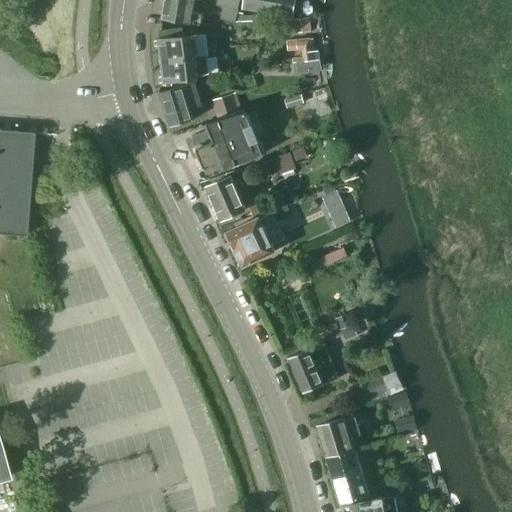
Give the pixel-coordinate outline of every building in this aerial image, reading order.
[(194,1),(188,0),(165,0),(162,18),(200,24),(202,17),(202,13),(192,12),(194,1)] [(219,0),(219,4),(223,5),(239,8),(240,0),(219,0)] [(293,0),(243,0),(242,7),(249,8),(291,16),(293,0)] [(223,6),(220,19),(234,22),(235,22),(238,12),(239,8),(223,5),(223,6)] [(295,34),(311,33),(310,18),(294,19),(295,34)] [(158,40),(161,62),(209,55),(206,35),(182,37),(182,29),(160,31),(159,40),(158,40)] [(297,38),(288,39),(288,45),(298,44),(298,48),(303,48),(315,47),(314,36),(297,38)] [(318,49),(302,51),(302,60),(319,59),(318,49)] [(161,62),(164,83),(193,78),(211,72),(209,55),(161,62)] [(194,82),(159,93),(170,127),(193,120),(190,109),(201,105),(194,82)] [(286,109),(304,104),(301,94),(284,100),(286,109)] [(214,103),(219,118),(238,112),(233,97),(214,103)] [(195,151),(202,169),(200,171),(202,176),(205,177),(263,155),(246,112),(208,124),(210,129),(192,137),(197,150),(195,151)] [(0,232),(24,235),(33,133),(10,132),(3,131),(0,130),(0,232)] [(290,152),(269,160),(272,168),(279,176),(296,170),(294,162),(290,152)] [(209,186),(206,188),(221,221),(245,210),(239,196),(244,193),(249,187),(241,169),(227,175),(221,177),(222,181),(209,186)] [(327,205),(340,199),(337,191),(323,197),(327,205)] [(263,202),(249,208),(253,217),(257,216),(264,212),(268,211),(263,202)] [(284,207),(272,212),(277,223),(289,217),(284,207)] [(351,222),(347,214),(333,220),(337,228),(351,222)] [(227,233),(243,267),(275,251),(258,217),(227,233)] [(352,321),(347,311),(334,316),(339,327),(352,321)] [(287,359),(302,394),(323,385),(338,379),(324,344),(308,350),(307,351),(287,359)] [(365,392),(368,399),(388,390),(382,377),(362,386),(365,392)] [(388,397),(387,398),(391,412),(392,411),(411,406),(407,392),(388,397)] [(346,419),(316,427),(317,428),(325,456),(325,455),(326,456),(351,448),(354,447),(354,446),(351,436),(360,433),(355,416),(346,419)] [(398,435),(399,435),(417,429),(413,416),(395,421),(394,421),(398,435)] [(340,505),(342,504),(368,496),(354,447),(351,448),(326,456),(340,505)] [(0,479),(8,477),(0,448),(0,479)] [(397,511),(394,495),(385,497),(342,504),(342,511),(397,511)]
